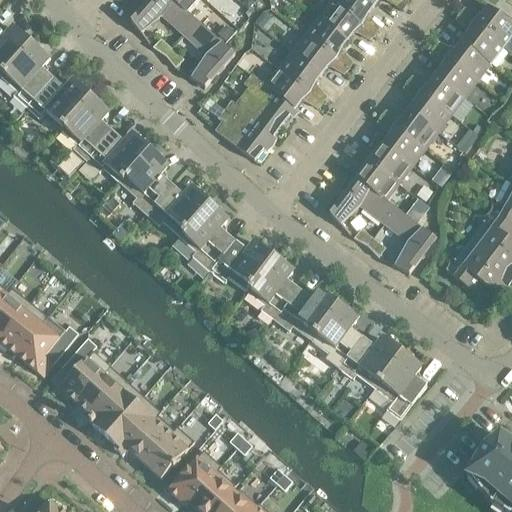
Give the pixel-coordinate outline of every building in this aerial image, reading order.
[(187,15),(170,0),(151,0),(131,23),(140,35),(162,17),(185,37),(197,23),(188,14),(187,15)] [(200,0),(170,0),(187,15),(188,14),(200,0)] [(373,8),(363,0),(333,0),(331,3),(375,36),(378,30),(369,21),(368,22),(364,20),(367,15),(373,8)] [(375,36),(331,3),(318,20),(347,42),(352,35),(357,31),(359,34),(358,36),(369,42),(375,36)] [(511,26),(488,9),(482,16),(478,21),(475,18),(476,16),(465,10),(460,15),(511,54),(511,26)] [(511,54),(460,15),(456,21),(465,31),(466,29),(470,31),(467,36),(462,43),(490,65),(503,49),(511,56),(511,54)] [(347,42),(318,20),(305,37),(349,71),(352,65),(343,55),(342,57),(338,55),(341,50),(347,42)] [(235,56),(197,23),(185,37),(207,57),(192,81),(205,90),(235,56)] [(271,54),(279,38),(258,28),(251,44),(271,54)] [(5,37),(0,32),(0,77),(1,78),(32,44),(26,34),(21,36),(12,29),(5,37)] [(349,71),(305,37),(292,54),(321,77),(326,70),(330,66),(333,68),(332,70),(343,76),(349,71)] [(166,59),(172,52),(160,41),(153,50),(166,59)] [(490,65),(462,43),(456,51),(452,55),(449,52),(450,50),(439,44),(434,49),(477,82),(490,65)] [(43,49),(32,44),(1,78),(18,93),(14,98),(27,110),(53,80),(42,70),(49,62),(41,55),(43,49)] [(477,82),(434,49),(430,56),(439,65),(440,64),(443,65),(441,71),(436,78),(464,99),(477,82)] [(166,59),(176,71),(183,62),(172,52),(166,59)] [(321,77),(292,54),(279,72),(323,105),(326,99),(317,90),(316,91),(312,89),(315,84),(321,77)] [(323,105),(279,72),(266,88),(252,77),(251,78),(294,111),(300,104),(304,100),(307,103),(306,105),(317,111),(323,105)] [(294,111),(251,78),(243,88),(244,88),(245,87),(249,89),(242,98),(281,128),(294,111)] [(464,99),(436,78),(430,85),(426,89),(423,87),(424,85),(412,79),(408,83),(451,117),(464,99)] [(65,90),(53,80),(27,110),(40,121),(47,114),(63,128),(60,131),(60,132),(91,97),(85,87),(80,90),(72,82),(65,90)] [(451,117),(408,83),(407,84),(404,90),(412,99),(414,98),(417,100),(414,105),(409,112),(438,134),(451,117)] [(103,102),(91,97),(60,132),(77,147),(73,151),(86,163),(113,133),(102,123),(109,115),(100,108),(103,102)] [(281,128),(242,98),(236,106),(233,104),(234,103),(233,102),(225,112),(268,145),(281,128)] [(268,145),(225,112),(217,122),(218,123),(219,121),(222,124),(216,133),(254,163),(268,145)] [(438,134),(409,112),(403,119),(399,124),(396,121),(397,119),(386,113),(382,117),(425,151),(438,134)] [(425,151),(382,117),(381,118),(377,125),(386,134),(388,132),(391,134),(388,140),(383,146),(412,168),(425,151)] [(124,144),(113,133),(86,163),(99,175),(103,170),(120,185),(151,151),(145,140),(140,143),(131,136),(124,144)] [(412,168),(383,146),(377,154),(373,158),(370,155),(371,153),(360,147),(356,151),(399,185),(412,168)] [(162,156),(151,151),(120,185),(137,200),(133,205),(146,216),(172,187),(161,177),(168,169),(160,161),(162,156)] [(399,185),(356,151),(355,153),(351,159),(360,168),(361,167),(365,169),(362,174),(356,181),(385,203),(386,202),(399,185)] [(486,155),(479,152),(474,162),(481,166),(486,155)] [(385,203),(356,181),(330,216),(340,227),(361,207),(384,226),(396,210),(386,202),(385,203)] [(511,185),(507,183),(499,198),(497,196),(492,196),(489,198),(492,203),(491,211),(490,214),(511,227),(511,185)] [(184,197),(172,187),(146,216),(159,228),(163,224),(180,239),(210,205),(204,194),(199,197),(191,189),(184,197)] [(221,209),(210,205),(180,239),(196,254),(192,258),(210,274),(235,243),(220,230),(228,222),(219,215),(221,209)] [(436,241),(396,210),(384,226),(409,244),(395,269),(409,276),(436,241)] [(511,241),(511,227),(490,214),(488,215),(482,219),(475,218),(475,222),(477,227),(479,228),(468,243),(511,275),(511,243),(511,241)] [(367,248),(373,241),(361,232),(354,241),(367,248)] [(367,248),(378,260),(385,250),(373,241),(367,248)] [(247,252),(235,243),(210,274),(225,285),(229,280),(246,294),(274,257),(267,247),(262,250),(253,244),(247,252)] [(511,281),(511,275),(468,243),(458,256),(456,255),(451,254),(447,255),(449,261),(448,268),(445,272),(473,293),(481,283),(484,285),(504,292),(511,281)] [(286,261),(274,257),(246,294),(264,307),(261,312),(275,323),(299,291),(287,282),(293,273),(284,267),(286,261)] [(0,305),(12,291),(12,290),(9,294),(0,286),(0,305)] [(0,342),(30,305),(12,291),(0,305),(0,342)] [(311,300),(299,291),(275,323),(289,333),(292,329),(310,342),(338,305),(331,295),(326,298),(317,292),(311,300)] [(0,345),(16,358),(47,319),(30,305),(0,342),(0,345)] [(350,309),(338,305),(310,342),(328,355),(325,360),(339,371),(363,339),(350,330),(357,321),(348,315),(350,309)] [(54,348),(59,341),(64,335),(65,333),(47,319),(16,358),(34,372),(43,380),(53,367),(44,360),(49,354),(54,348)] [(68,329),(65,333),(64,335),(73,342),(78,337),(68,329)] [(68,349),(73,342),(64,335),(59,341),(68,349)] [(375,348),(363,339),(339,371),(353,381),(356,376),(374,390),(402,353),(395,343),(390,346),(381,340),(375,348)] [(63,355),(68,349),(59,341),(54,348),(63,355)] [(88,341),(83,347),(92,355),(96,349),(88,341)] [(92,355),(83,347),(77,353),(86,361),(87,360),(92,355)] [(58,361),(63,355),(54,348),(49,354),(58,361)] [(86,361),(77,353),(72,359),(81,367),(86,361)] [(414,357),(402,353),(374,390),(392,403),(386,411),(400,422),(414,405),(413,405),(427,388),(414,378),(421,369),(412,363),(414,357)] [(53,367),(58,361),(49,354),(44,360),(53,367)] [(81,367),(72,359),(67,365),(76,373),(81,367)] [(76,406),(110,368),(109,368),(103,375),(87,360),(86,361),(81,367),(76,373),(70,379),(61,371),(51,383),(60,391),(76,406)] [(76,373),(67,365),(61,371),(70,379),(76,373)] [(90,425),(127,384),(110,368),(76,406),(93,420),(89,424),(90,425)] [(106,440),(144,399),(127,384),(90,425),(106,440)] [(122,457),(161,414),(144,399),(106,440),(115,448),(114,450),(122,457)] [(144,467),(178,429),(177,429),(174,432),(158,418),(161,415),(161,414),(122,457),(123,458),(128,452),(144,467)] [(215,433),(223,424),(216,417),(208,426),(215,433)] [(194,444),(178,429),(144,467),(161,482),(172,470),(174,471),(181,463),(179,462),(179,461),(194,444)] [(236,450),(244,441),(236,434),(228,443),(236,450)] [(511,511),(511,444),(500,437),(484,449),(467,476),(491,506),(500,511),(511,511)] [(251,448),(244,441),(236,450),(243,457),(251,448)] [(185,508),(221,468),(206,455),(204,453),(175,484),(168,493),(185,508)] [(213,511),(232,491),(236,488),(219,473),(222,469),(221,468),(185,508),(186,509),(188,506),(194,511),(213,511)] [(276,471),(268,479),(276,486),(284,477),(276,471)] [(291,484),(284,477),(276,486),(283,493),(291,484)] [(254,511),(259,506),(257,507),(239,491),(236,495),(220,511),(254,511)]
